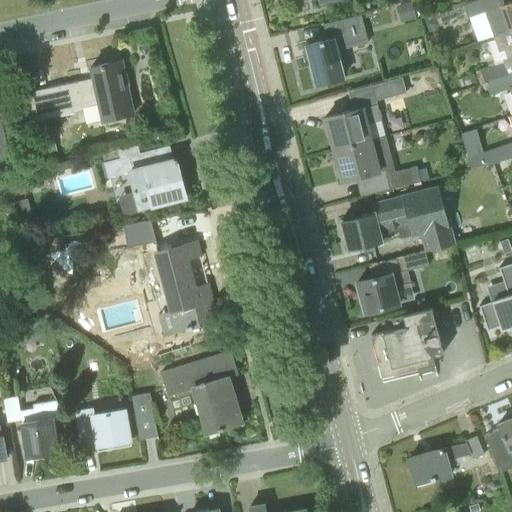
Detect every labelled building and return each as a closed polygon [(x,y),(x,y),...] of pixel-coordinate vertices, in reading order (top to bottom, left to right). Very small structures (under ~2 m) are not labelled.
[(410,0),(395,5),(400,20),(415,16),(410,0)] [(492,36),(511,28),(511,0),(503,3),(502,0),(477,0),(463,5),(467,18),(476,15),(478,23),(487,21),(492,36)] [(316,84),(343,77),(336,51),(355,46),(368,43),(361,15),(347,17),(323,24),(328,39),(306,45),(316,84)] [(424,21),(428,33),(436,30),(439,24),(437,16),(424,21)] [(504,75),(511,71),(511,28),(492,36),(498,53),(504,50),(507,59),(502,60),(503,62),(480,70),(484,82),(504,75)] [(134,111),(122,60),(91,67),(94,82),(79,85),(77,80),(27,92),(33,121),(100,107),(102,119),(134,111)] [(511,98),(511,71),(504,75),(484,82),(489,95),(508,89),(511,98)] [(473,75),(459,79),(461,87),(476,82),(473,75)] [(371,85),(375,101),(406,92),(402,77),(371,85)] [(333,150),(371,139),(367,124),(381,120),(377,103),(325,117),(333,150)] [(0,165),(11,163),(0,112),(0,165)] [(57,150),(53,134),(40,137),(43,153),(57,150)] [(341,181),(385,169),(377,138),(333,150),(341,181)] [(511,156),(511,142),(467,158),(471,168),(511,156)] [(145,166),(141,153),(104,162),(108,177),(130,172),(140,209),(185,197),(176,163),(177,163),(176,158),(145,166)] [(416,167),(395,172),(386,174),(390,189),(420,182),(416,167)] [(1,178),(5,197),(19,194),(16,175),(1,178)] [(453,243),(438,187),(371,204),(373,211),(341,220),(349,250),(381,242),(379,235),(399,230),(401,237),(422,232),(426,250),(453,243)] [(127,247),(156,241),(150,221),(123,225),(127,247)] [(511,251),(508,239),(500,242),(504,254),(511,251)] [(197,286),(194,275),(189,258),(201,255),(196,241),(158,250),(172,309),(158,313),(163,335),(218,320),(208,283),(197,286)] [(365,312),(399,303),(394,286),(411,283),(407,270),(429,265),(425,251),(369,266),(372,278),(357,282),(365,312)] [(511,263),(498,268),(508,296),(491,301),(478,306),(487,330),(500,326),(501,329),(511,325),(511,263)] [(393,374),(432,364),(430,356),(446,352),(434,305),(402,314),(403,315),(391,318),(394,329),(371,335),(379,369),(391,366),(393,374)] [(22,324),(24,343),(43,340),(41,321),(22,324)] [(242,423),(229,376),(238,374),(232,351),(161,370),(168,394),(193,387),(207,433),(242,423)] [(140,439),(157,436),(149,393),(132,396),(140,439)] [(20,410),(17,395),(3,398),(7,421),(21,419),(28,456),(57,451),(52,421),(60,419),(56,400),(33,404),(34,408),(20,410)] [(93,414),(92,408),(77,411),(83,446),(98,443),(99,445),(130,439),(125,408),(93,414)] [(511,417),(498,424),(509,450),(511,448),(511,417)] [(472,459),(484,454),(476,435),(465,440),(465,442),(409,457),(416,482),(431,478),(431,480),(450,475),(446,460),(454,458),(471,454),(472,459)] [(289,511),(265,511),(264,503),(249,506),(250,511),(306,511),(306,509),(289,511)]
